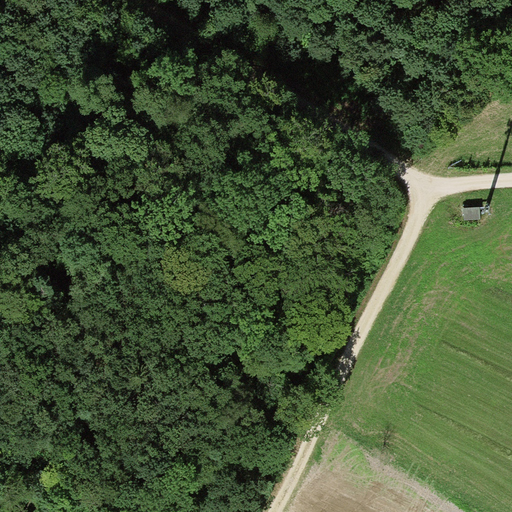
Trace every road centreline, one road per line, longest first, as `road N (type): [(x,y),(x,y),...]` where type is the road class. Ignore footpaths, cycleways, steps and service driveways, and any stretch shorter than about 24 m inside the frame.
road 1 (track): [(511,179),(434,187),(272,511)]
road 2 (track): [(124,0),(307,103),(434,187)]
